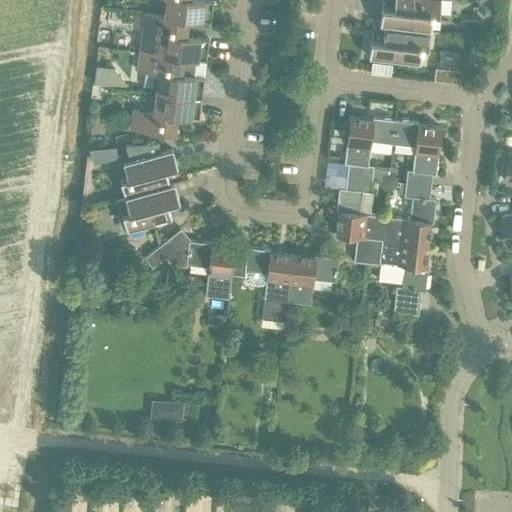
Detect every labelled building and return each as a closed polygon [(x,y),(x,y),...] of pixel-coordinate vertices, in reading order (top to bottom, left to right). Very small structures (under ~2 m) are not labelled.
[(165,0),(164,14),(164,15),(188,18),(187,18),(210,21),(210,20),(212,0),(165,0)] [(381,6),(379,23),(384,23),(430,28),(432,13),(439,14),(440,0),(393,0),(393,7),(381,6)] [(141,31),(139,50),(159,52),(159,53),(196,57),(196,58),(206,59),(208,37),(186,35),(187,18),(188,18),(164,15),(164,14),(143,12),(141,31)] [(370,38),(368,55),(371,55),(419,61),(421,46),(428,46),(430,28),(384,23),(382,40),(370,38)] [(139,51),(137,69),(157,71),(155,91),(201,96),(204,76),(194,74),(196,58),(196,57),(159,53),(159,52),(139,50),(139,51)] [(132,108),(130,127),(174,133),(176,115),(199,117),(201,96),(155,91),(152,111),(132,108)] [(346,144),(344,162),(347,162),(346,175),(371,177),(372,164),(367,164),(370,139),(392,141),(395,118),(391,117),(389,115),(384,114),(381,116),(372,115),(372,118),(349,115),(346,144)] [(395,118),(392,141),(415,143),(412,169),(406,168),(405,181),(430,184),(432,172),(435,173),(441,126),(418,123),(418,121),(409,120),(407,117),(402,116),(399,118),(395,118)] [(176,164),(172,148),(159,151),(156,141),(124,144),(129,159),(122,161),(126,176),(119,178),(124,195),(169,183),(164,167),(176,164)] [(115,146),(88,149),(93,165),(118,157),(115,146)] [(337,209),(334,232),(356,235),(382,237),(384,215),(367,213),(371,177),(346,175),(344,187),(339,186),(336,209),(337,209)] [(384,215),(382,237),(428,243),(431,221),(432,221),(435,197),(429,196),(430,184),(405,181),(400,181),(398,192),(404,192),(404,194),(411,195),(409,217),(384,215)] [(166,201),(178,198),(174,182),(169,183),(124,195),(113,198),(117,214),(122,213),(127,231),(171,219),(166,201)] [(511,211),(502,214),(508,245),(511,244),(511,211)] [(180,227),(144,256),(152,266),(165,256),(170,263),(187,265),(187,263),(207,265),(207,272),(204,294),(228,297),(231,273),(234,248),(234,246),(233,246),(211,244),(212,241),(190,239),(180,227)] [(356,235),(353,259),(367,261),(379,263),(379,261),(382,237),(356,235)] [(379,263),(377,278),(401,280),(401,285),(395,285),(393,310),(418,312),(420,288),(424,289),(427,265),(425,265),(428,243),(382,237),(379,261),(379,263)] [(234,248),(231,273),(244,275),(244,278),(247,282),(251,283),(255,283),(258,284),(262,283),(265,281),(265,279),(266,279),(263,297),(261,316),(284,319),(286,300),(292,253),(270,251),(270,248),(246,245),(246,249),(234,248)] [(119,260),(126,269),(142,257),(135,247),(126,246),(119,251),(119,260)] [(292,253),(286,300),(310,302),(313,277),(335,280),(338,256),(315,253),(314,256),(292,253)] [(214,323),(224,324),(225,313),(215,312),(214,323)] [(151,401),(149,420),(181,423),(183,404),(151,401)]
